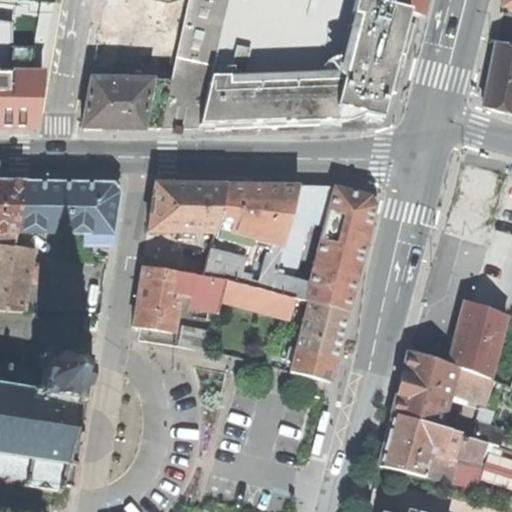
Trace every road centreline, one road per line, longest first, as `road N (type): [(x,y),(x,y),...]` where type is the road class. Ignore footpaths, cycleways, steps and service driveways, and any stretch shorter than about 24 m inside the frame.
road 1 (residential): [(142,158),(115,343),(151,389),(156,433),(140,479),(93,511)]
road 2 (secondary): [(332,511),(419,161)]
road 3 (tertiary): [(419,161),(142,158)]
road 4 (residential): [(80,0),(53,157)]
road 5 (secondary): [(431,123),(464,0)]
